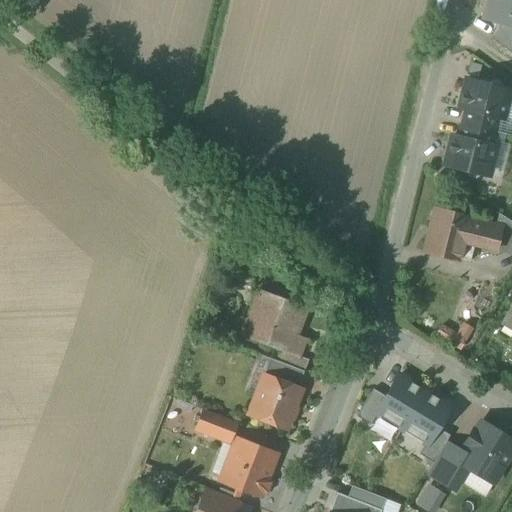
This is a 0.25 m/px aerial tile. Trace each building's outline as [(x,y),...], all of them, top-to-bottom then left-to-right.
[(511,0),(488,0),(484,14),(511,20),(511,0)] [(509,90),(466,80),(459,108),(465,110),(497,118),(503,119),(509,90)] [(497,118),(465,110),(458,138),(491,146),(497,118)] [(458,138),(452,137),(445,165),(488,176),(495,147),(491,146),(458,138)] [(495,226),(434,209),(423,251),(458,261),(463,242),(495,250),(501,227),(495,226)] [(501,227),(495,250),(511,254),(511,222),(499,214),(495,226),(501,227)] [(305,319),(279,309),(264,347),(276,351),(273,359),(288,364),(305,319)] [(437,325),(431,337),(457,347),(462,335),(437,325)] [(305,386),(259,370),(239,421),(284,439),(305,386)] [(398,376),(375,414),(401,430),(424,391),(398,376)] [(424,391),(401,430),(426,445),(449,407),(424,391)] [(230,426),(198,415),(192,435),(224,445),(230,426)] [(511,443),(511,437),(477,418),(460,448),(447,441),(428,474),(454,490),(467,466),(491,480),(511,443)] [(275,457),(231,442),(215,485),(259,501),(275,457)] [(260,511),(261,511),(200,486),(188,511),(260,511)] [(333,489),(323,511),(376,511),(378,507),(333,489)]
